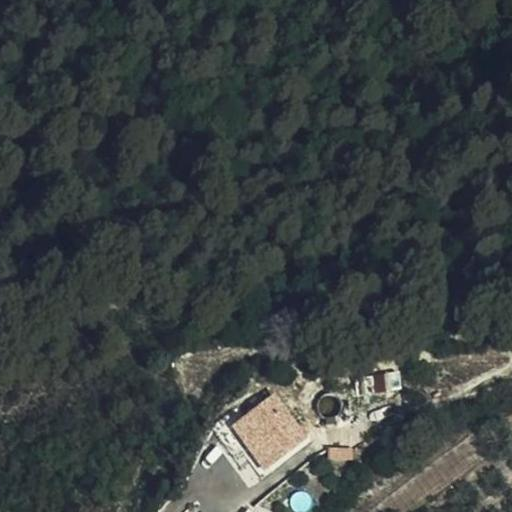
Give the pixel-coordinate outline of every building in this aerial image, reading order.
[(257,452),(277,437),(292,426),(270,397),(230,428),(242,442),(247,439),(257,452)] [(256,454),(266,467),(286,450),(277,437),(257,452),(256,454)] [(253,456),(256,454),(257,452),(247,439),(242,442),(253,456)] [(343,460),(344,451),(330,450),(330,461),(343,462),(343,460)] [(354,451),(344,451),(343,460),(354,460),(354,451)]
